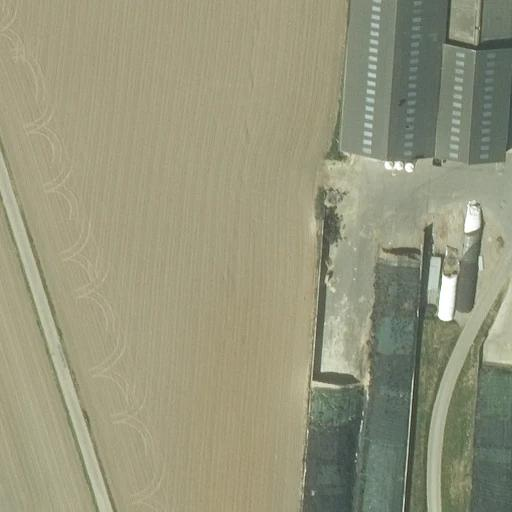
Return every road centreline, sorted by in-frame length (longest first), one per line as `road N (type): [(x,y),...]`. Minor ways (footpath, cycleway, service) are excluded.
road 1 (unclassified): [(0,164),(108,511)]
road 2 (residential): [(440,511),(454,372),(511,259)]
